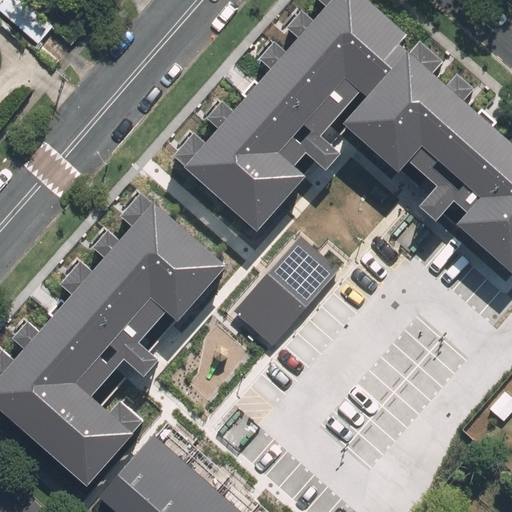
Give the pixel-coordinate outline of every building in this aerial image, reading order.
[(0,0),(0,12),(34,47),(56,26),(30,0),(0,0)] [(363,0),(344,0),(189,177),(261,240),(311,182),(299,172),(309,159),(327,174),(343,156),(325,141),(341,123),(406,180),(415,170),(438,189),(421,208),(437,223),(454,204),(467,215),(458,225),(511,271),(511,147),(404,53),(413,43),(363,0)] [(0,392),(0,410),(92,491),(138,440),(95,403),(127,367),(142,381),(162,359),(146,346),(170,318),(185,331),(234,275),(160,211),(0,392)] [(301,238),(236,311),(273,344),(338,270),(301,238)] [(491,292),(474,275),(443,305),(460,322),(491,292)] [(192,338),(166,368),(194,393),(220,362),(192,338)] [(246,446),(270,415),(238,389),(213,420),(246,446)] [(503,422),(511,411),(511,400),(503,393),(488,410),(503,422)] [(240,511),(159,441),(105,502),(117,511),(240,511)]
